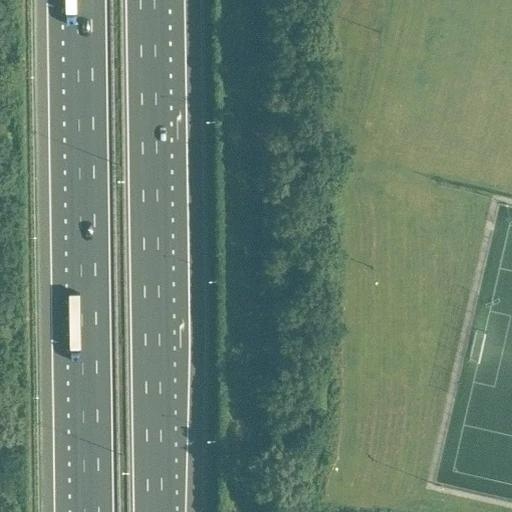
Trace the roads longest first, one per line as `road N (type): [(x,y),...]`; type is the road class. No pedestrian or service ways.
road 1 (motorway): [(82,0),(90,511)]
road 2 (motorway): [(154,511),(147,0)]
